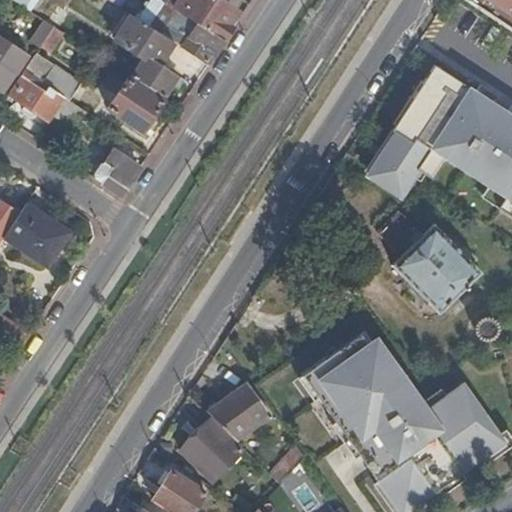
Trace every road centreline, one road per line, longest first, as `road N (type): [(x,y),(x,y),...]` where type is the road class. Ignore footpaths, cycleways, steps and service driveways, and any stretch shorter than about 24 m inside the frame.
road 1 (residential): [(80,511),(413,0)]
road 2 (residential): [(283,0),(129,226)]
road 3 (residential): [(129,226),(0,422)]
road 4 (residential): [(0,139),(129,226)]
